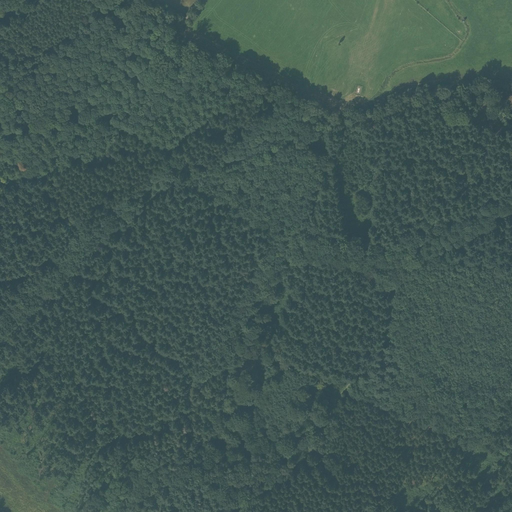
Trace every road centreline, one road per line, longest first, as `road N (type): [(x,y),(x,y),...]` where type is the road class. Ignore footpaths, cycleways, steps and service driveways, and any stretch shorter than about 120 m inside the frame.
road 1 (track): [(438,254),(299,228),(101,110),(97,102),(146,65),(201,0)]
road 2 (track): [(511,208),(398,272),(387,327),(336,399),(308,457),(222,511)]
road 3 (track): [(190,162),(0,338)]
